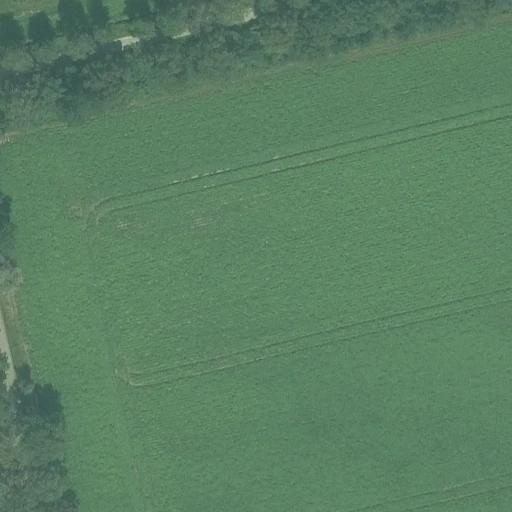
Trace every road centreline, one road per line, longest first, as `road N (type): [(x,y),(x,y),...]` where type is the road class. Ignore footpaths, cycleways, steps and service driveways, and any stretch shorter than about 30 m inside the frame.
road 1 (unclassified): [(0,69),(308,0)]
road 2 (unclassified): [(37,511),(0,333)]
